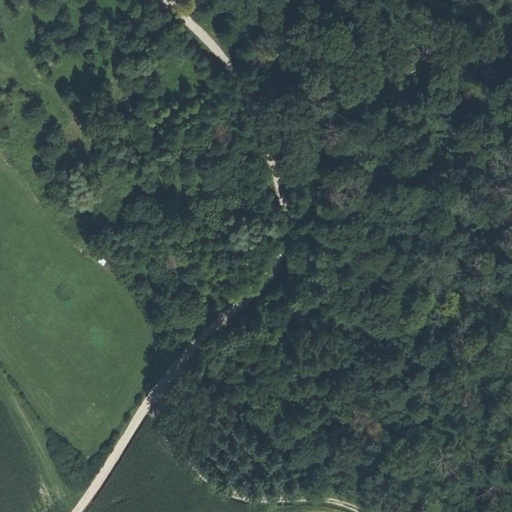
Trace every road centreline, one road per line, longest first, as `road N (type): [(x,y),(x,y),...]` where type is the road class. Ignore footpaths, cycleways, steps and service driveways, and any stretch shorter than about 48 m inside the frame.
road 1 (track): [(164,0),(246,90),(285,194),(283,257),(189,346),(75,511)]
road 2 (track): [(360,511),(221,493),(198,477),(155,388)]
